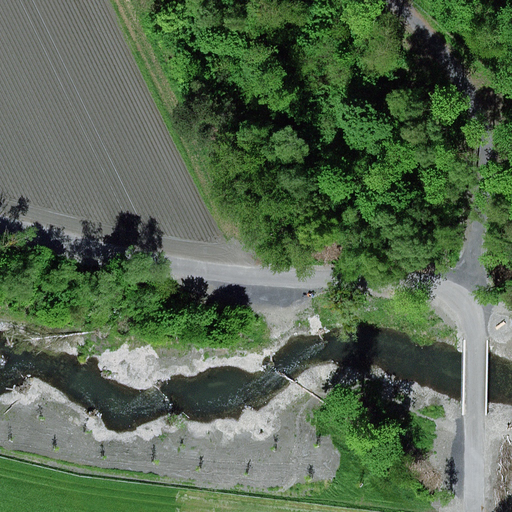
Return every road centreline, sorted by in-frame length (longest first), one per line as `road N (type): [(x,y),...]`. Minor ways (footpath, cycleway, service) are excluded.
road 1 (track): [(475,511),(474,343),(447,290),(387,272),(209,268),(0,219)]
road 2 (track): [(511,305),(447,290),(474,273),(494,181),(474,99)]
